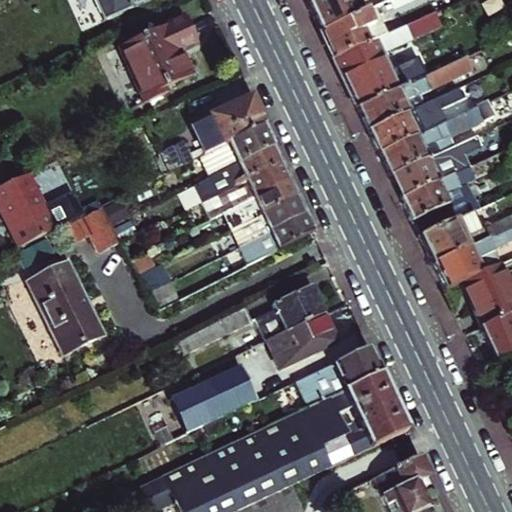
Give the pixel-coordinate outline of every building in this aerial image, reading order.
[(128,11),(123,0),(108,0),(116,16),(128,11)] [(123,0),(128,11),(150,0),(123,0)] [(308,0),(322,29),(357,14),(350,0),(308,0)] [(374,25),(366,10),(357,14),(322,29),(335,56),(368,42),(363,30),(374,25)] [(183,21),(112,54),(137,108),(161,97),(159,94),(186,81),(176,58),(196,50),(183,21)] [(399,88),(375,38),(368,42),(335,56),(359,107),(399,88)] [(359,107),(369,129),(409,110),(404,100),(499,57),(494,44),(399,88),(359,107)] [(433,99),(428,101),(431,108),(436,105),(433,99)] [(258,130),(245,102),(186,131),(199,159),(258,130)] [(377,145),(380,152),(417,135),(412,124),(423,118),(417,106),(409,110),(369,129),(377,145)] [(444,122),(439,125),(442,132),(448,130),(444,122)] [(218,173),(231,167),(267,149),(258,130),(199,159),(195,161),(205,182),(219,175),(218,173)] [(380,152),(391,176),(428,158),(423,147),(434,141),(428,130),(417,135),(380,152)] [(197,207),(239,185),(275,167),(267,149),(231,167),(218,173),(219,175),(205,182),(189,190),(197,207)] [(428,158),(391,176),(402,198),(438,181),(433,169),(444,164),(439,153),(428,158)] [(239,185),(197,207),(206,224),(217,219),(236,209),(235,206),(247,200),(282,183),(275,167),(239,185)] [(402,198),(420,237),(456,220),(444,194),(459,187),(455,179),(463,176),(461,170),(438,181),(402,198)] [(23,174),(0,185),(0,238),(6,252),(50,231),(40,210),(51,205),(46,193),(34,199),(23,174)] [(247,200),(235,206),(236,209),(217,219),(224,233),(244,223),(255,218),(291,200),(282,183),(247,200)] [(115,199),(97,208),(108,230),(126,221),(115,199)] [(244,223),(224,233),(233,251),(252,241),(298,218),(291,200),(255,218),(244,223)] [(89,212),(58,227),(66,245),(84,236),(92,254),(109,246),(114,243),(109,232),(108,230),(97,208),(89,212)] [(298,218),(252,241),(233,251),(241,267),(307,235),(298,218)] [(420,237),(434,266),(487,240),(482,229),(464,238),(456,220),(420,237)] [(109,232),(114,243),(115,246),(132,237),(125,224),(109,232)] [(446,291),(460,284),(485,272),(484,271),(479,261),(493,254),(491,249),(497,247),(499,251),(511,244),(511,241),(507,231),(487,240),(434,266),(446,291)] [(140,256),(125,264),(131,277),(147,270),(140,256)] [(18,280),(56,356),(99,334),(62,259),(18,280)] [(485,272),(460,284),(482,330),(511,315),(511,287),(501,264),(484,271),(485,272)] [(131,277),(141,296),(161,286),(170,282),(166,274),(155,279),(150,269),(147,270),(131,277)] [(141,296),(149,314),(170,304),(161,286),(141,296)] [(270,320),(278,338),(318,320),(304,290),(265,310),(270,320)] [(190,333),(167,346),(173,359),(242,326),(235,311),(190,333)] [(482,330),(496,361),(511,353),(511,315),(482,330)] [(318,320),(278,338),(260,346),(248,352),(252,361),(265,355),(275,378),(332,350),(318,320)] [(361,353),(323,370),(328,380),(293,396),(300,412),(322,402),(335,396),(373,378),(361,353)] [(163,402),(180,437),(232,412),(249,405),(232,370),(163,402)] [(328,380),(323,370),(289,386),(293,396),(328,380)] [(335,396),(322,402),(300,412),(129,492),(138,511),(155,511),(165,508),(166,511),(232,511),(245,506),(256,501),(270,495),(284,489),(323,470),(362,452),(399,434),(373,378),(335,396)] [(378,493),(374,495),(381,510),(387,507),(389,511),(421,511),(413,493),(410,487),(415,485),(421,482),(417,473),(412,462),(372,480),(378,493)] [(359,487),(365,500),(374,495),(378,493),(372,480),(359,487)] [(321,504),(324,511),(338,511),(365,500),(359,487),(321,504)] [(270,495),(278,511),(294,511),(284,489),(270,495)] [(278,511),(270,495),(256,501),(261,511),(278,511)] [(261,511),(256,501),(245,506),(247,511),(261,511)]
